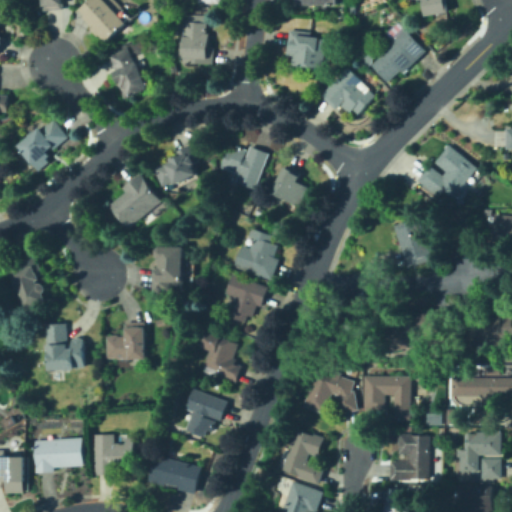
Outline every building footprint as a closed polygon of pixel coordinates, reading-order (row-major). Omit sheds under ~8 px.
[(64,0),(65,10),(44,11),(42,0),(64,0)] [(129,23),(109,42),(102,35),(100,37),(92,28),(94,26),(85,17),(87,15),(82,10),(92,0),(115,0),(124,9),(120,13),(129,23)] [(449,0),(451,12),(427,16),(424,0),(449,0)] [(216,47),(214,64),(184,62),(185,54),(186,43),(184,43),(185,21),(209,23),(208,33),(211,34),(210,47),(216,47)] [(428,51),(405,73),(403,71),(390,82),(374,65),(386,53),(383,49),(406,27),(428,51)] [(328,39),(325,68),(293,65),(294,55),(288,54),(291,29),(318,32),(317,38),(328,39)] [(129,47),(136,62),(138,61),(151,89),(127,99),(115,73),(117,72),(110,56),(129,47)] [(359,86),(368,93),(371,90),(378,96),(361,114),(356,110),(353,113),(344,106),(347,102),(347,101),(338,110),(323,96),(349,66),(364,80),(359,86)] [(0,95),(10,95),(10,111),(0,111),(0,95)] [(55,118),(70,137),(55,150),(53,148),(48,152),(52,156),(49,159),(52,162),(41,171),(35,163),(33,164),(18,146),(41,128),(42,129),(55,118)] [(199,174),(178,184),(176,181),(165,187),(156,167),(171,159),(178,156),(176,152),(192,144),(201,161),(197,163),(195,165),(199,174)] [(479,168),(467,183),(469,185),(464,192),(462,190),(455,198),(445,190),(440,197),(419,180),(432,165),(444,175),(448,171),(436,162),(450,145),(479,168)] [(249,150),(246,156),(248,156),(252,146),(270,153),(257,189),(238,182),(241,174),(222,167),(229,148),(236,151),(238,146),(249,150)] [(288,165),(303,172),(301,176),(302,176),(300,181),(311,187),(302,207),(273,193),(286,167),(287,167),(288,165)] [(164,202),(130,229),(111,204),(127,192),(124,188),(142,174),(164,202)] [(511,215),(511,247),(491,245),(495,213),(511,215)] [(435,259),(411,267),(396,226),(420,217),(435,259)] [(280,245),(276,257),(281,259),(274,280),(236,266),(243,245),(251,248),(255,238),(250,236),(252,227),(277,236),(274,243),(280,245)] [(186,247),(185,286),(173,285),(173,292),(153,292),(154,267),(160,266),(161,261),(157,256),(157,249),(161,246),(186,247)] [(39,281),(40,284),(43,283),(47,285),(48,289),(46,293),(48,302),(39,305),(42,312),(36,314),(33,307),(27,309),(27,307),(22,309),(16,291),(18,291),(8,264),(37,254),(45,275),(41,276),(42,280),(39,281)] [(270,287),(263,307),(259,305),(254,317),(249,315),(247,323),(228,316),(235,296),(226,294),(234,274),(270,287)] [(448,306),(453,325),(439,328),(441,340),(390,352),(382,320),(399,316),(400,322),(407,320),(407,318),(418,316),(417,312),(434,308),(434,310),(448,306)] [(367,312),(365,344),(329,342),(331,312),(342,313),(342,316),(350,316),(350,311),(367,312)] [(161,322),(159,316),(167,314),(169,320),(161,322)] [(511,345),(489,349),(484,318),(501,315),(501,318),(511,316),(511,345)] [(147,327),(148,358),(131,359),(118,358),(109,358),(108,337),(111,337),(112,335),(119,335),(121,336),(127,336),(127,328),(128,322),(147,321),(147,327)] [(69,323),(69,343),(75,343),(74,340),(76,338),(84,338),(84,340),(86,340),(87,368),(77,368),(77,369),(50,370),(48,324),(69,323)] [(245,366),(239,383),(218,375),(220,370),(206,365),(211,351),(202,348),(209,330),(223,335),(222,337),(241,344),(236,359),(240,360),(238,364),(245,366)] [(343,376),(357,381),(353,392),(356,391),(360,410),(340,414),(337,395),(339,394),(334,392),(326,414),(305,406),(313,382),(315,383),(319,372),(334,377),(337,371),(344,373),(343,376)] [(413,376),(413,420),(406,420),(406,421),(394,421),(394,415),(396,415),(395,395),(387,395),(387,410),(365,410),(365,375),(413,376)] [(511,377),(511,413),(509,413),(509,396),(501,396),(501,423),(483,423),(483,378),(511,377)] [(230,402),(223,421),(213,417),(212,419),(219,421),(214,432),(209,430),(206,437),(187,430),(194,411),(186,408),(194,388),(230,402)] [(9,427),(6,421),(12,417),(16,423),(9,427)] [(298,429),(315,435),(316,433),(328,437),(321,457),(311,454),(309,460),(327,466),(321,484),(302,477),(302,476),(284,470),(298,429)] [(503,432),(503,455),(481,455),(481,472),(461,472),(462,457),(459,457),(458,449),(466,449),(466,433),(478,433),(478,432),(503,432)] [(432,435),(432,479),(415,479),(392,480),(392,461),(411,461),(411,455),(400,455),(400,433),(413,433),(413,435),(432,435)] [(116,434),(116,443),(128,443),(127,438),(136,438),(137,463),(129,463),(129,468),(117,468),(117,474),(96,475),(95,434),(116,434)] [(56,472),(38,473),(38,467),(37,440),(85,438),(87,466),(56,467),(56,472)] [(205,467),(197,494),(180,489),(181,487),(168,483),(167,486),(150,481),(157,454),(205,467)] [(0,456),(27,457),(27,493),(8,493),(7,481),(6,476),(0,475),(0,456)] [(503,458),(502,478),(483,478),(483,458),(503,458)] [(326,492),(318,511),(283,511),(295,481),(326,492)] [(495,486),(495,511),(491,511),(490,511),(461,511),(461,487),(480,487),(480,486),(495,486)] [(410,488),(411,505),(413,505),(413,511),(390,511),(390,488),(410,488)]
